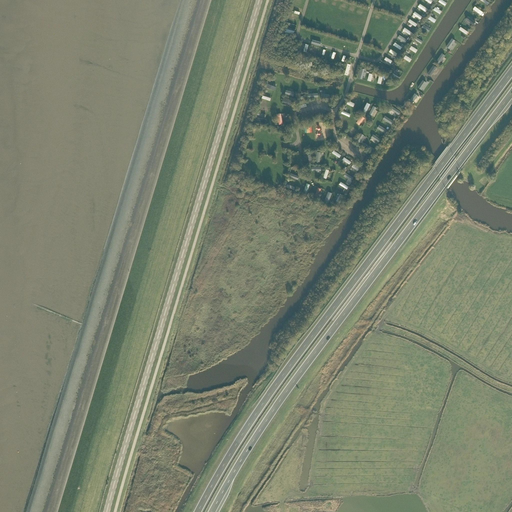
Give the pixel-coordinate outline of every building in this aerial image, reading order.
[(422,3),(419,7),(427,13),(430,9),(422,3)] [(417,54),(420,50),(413,46),(411,49),(417,54)] [(444,53),(437,62),(441,65),(447,56),(444,53)] [(429,75),(432,77),(439,68),(435,65),(429,75)] [(368,114),(372,104),(368,102),(364,112),(368,114)] [(374,116),(378,108),(375,106),(370,114),(374,116)] [(381,125),(379,129),(387,134),(389,130),(381,125)] [(362,133),(357,142),(361,144),(366,135),(362,133)]
